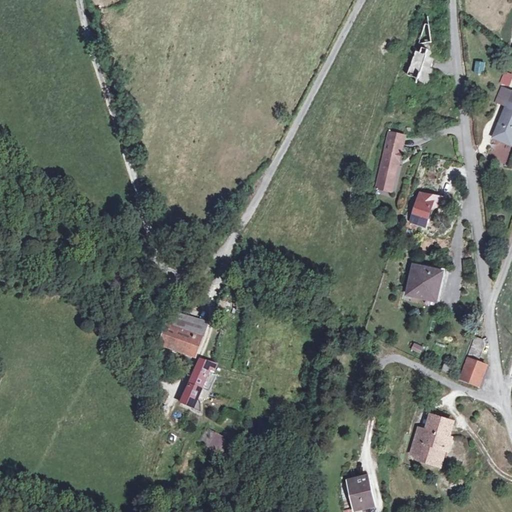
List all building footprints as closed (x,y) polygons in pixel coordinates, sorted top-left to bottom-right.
[(431,26),(426,26),(420,44),(433,43),(431,26)] [(417,53),(409,76),(419,79),(417,84),(429,87),(430,82),(432,83),(435,71),(431,70),(435,58),(432,57),(434,52),(424,49),(422,55),(417,53)] [(486,63),(477,62),(476,74),(485,75),(486,63)] [(511,85),(511,81),(511,73),(502,73),(501,85),(511,85)] [(511,106),(510,111),(507,110),(495,138),(511,144),(511,106)] [(400,147),(405,148),(407,136),(391,133),(378,184),(395,188),(400,165),(396,165),(400,147)] [(507,164),(510,146),(491,142),(488,161),(507,164)] [(400,165),(405,148),(400,147),(396,165),(400,165)] [(394,193),(395,188),(378,184),(377,189),(394,193)] [(425,227),(432,208),(434,207),(438,204),(440,199),(432,196),(430,198),(420,195),(411,223),(425,227)] [(444,273),(414,266),(408,295),(437,302),(444,273)] [(228,303),(224,302),(220,302),(218,311),(226,313),(228,303)] [(207,324),(173,313),(160,344),(195,358),(207,324)] [(470,359),(479,362),(486,345),(485,341),(477,338),(469,358),(470,359)] [(413,343),(410,350),(420,354),(423,347),(413,343)] [(479,362),(470,359),(462,380),(480,388),(489,366),(479,362)] [(203,390),(210,393),(217,378),(213,376),(216,367),(203,362),(198,366),(181,404),(201,414),(201,406),(196,403),(199,397),(203,390)] [(454,370),(446,366),(444,371),(452,375),(454,370)] [(207,401),(210,393),(203,390),(199,397),(207,401)] [(427,437),(418,435),(411,456),(420,459),(420,462),(437,467),(441,451),(449,453),(453,441),(448,439),(453,424),(433,418),(429,430),(427,437)] [(420,427),(418,435),(427,437),(429,430),(420,427)] [(200,443),(210,448),(217,435),(207,429),(200,443)] [(217,435),(210,448),(220,453),(227,440),(217,435)] [(445,469),(449,453),(441,451),(437,467),(445,469)] [(356,510),(361,508),(376,505),(369,478),(350,483),(356,510)] [(345,511),(356,510),(350,483),(340,485),(344,501),(342,502),(345,511)]
